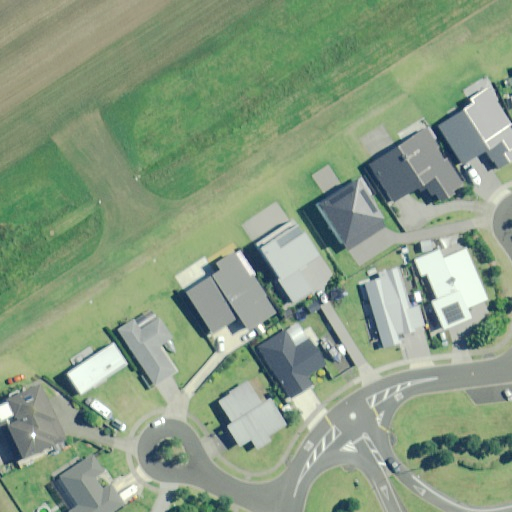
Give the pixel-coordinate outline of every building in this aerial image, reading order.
[(435,203),(437,201),(439,204),(453,194),(451,191),(458,186),(422,130),(367,165),(391,203),(422,183),(435,203)] [(256,249),(277,281),(291,303),(311,291),(296,268),(313,258),(292,226),(256,249)] [(416,242),(419,253),(431,251),(428,240),(416,242)] [(484,301),(463,249),(439,259),(436,250),(411,260),(418,276),(423,274),(434,300),(428,303),(440,331),(467,319),(463,309),(484,301)] [(246,278),(230,254),(213,265),(218,271),(183,294),(210,335),(237,318),(245,331),(272,314),(248,277),(246,278)] [(402,334),(413,332),(413,329),(421,327),(415,302),(407,304),(398,268),(376,274),(377,279),(359,283),(365,307),(362,308),(366,323),(373,321),(380,348),(399,344),(398,341),(403,339),(402,334)] [(288,307),(279,313),(288,325),(297,319),(288,307)] [(169,338),(156,319),(139,331),(131,320),(116,330),(153,386),(173,373),(156,347),(169,338)] [(293,348),(282,331),(256,347),(291,402),(312,390),(304,378),(324,366),(306,339),(293,348)] [(124,366),(111,346),(65,376),(77,396),(124,366)] [(258,405),(244,383),(216,401),(230,423),(224,427),(237,447),(248,440),(255,450),(268,442),(265,437),(283,426),(266,400),(258,405)] [(0,421),(0,431),(15,463),(62,440),(50,417),(35,385),(2,401),(12,422),(4,426),(1,421),(0,421)] [(102,474),(90,456),(58,477),(78,506),(68,511),(111,511),(121,506),(108,485),(100,490),(93,479),(102,474)]
